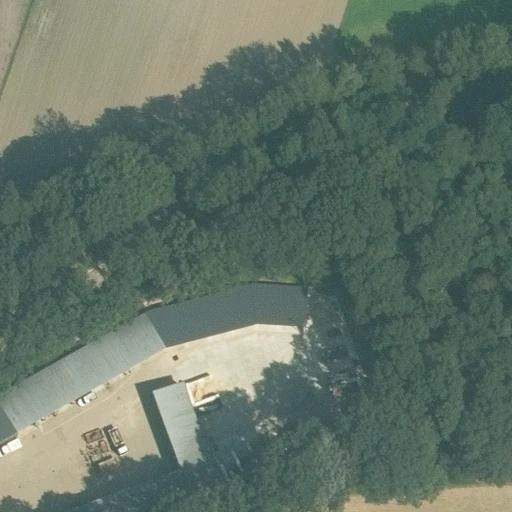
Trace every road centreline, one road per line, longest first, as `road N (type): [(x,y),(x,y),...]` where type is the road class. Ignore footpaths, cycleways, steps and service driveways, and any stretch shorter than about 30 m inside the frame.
road 1 (unclassified): [(0,331),(179,205),(279,154),(384,113),(511,87)]
road 2 (unknown): [(0,462),(199,360),(235,354),(286,367)]
